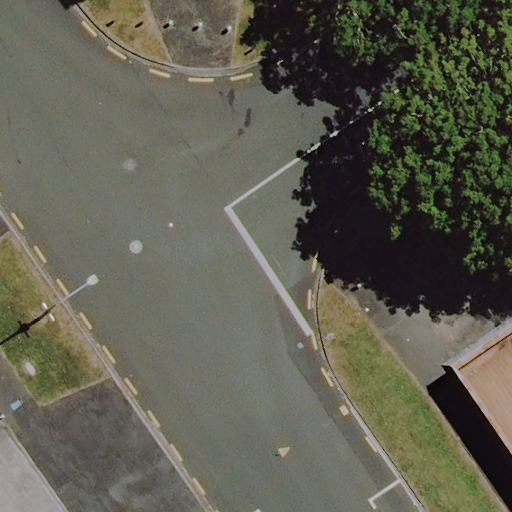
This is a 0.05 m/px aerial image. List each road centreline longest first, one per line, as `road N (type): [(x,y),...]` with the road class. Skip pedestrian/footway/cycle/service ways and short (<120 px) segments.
road 1 (residential): [(143,262),(511,1)]
road 2 (residential): [(314,511),(143,262)]
road 3 (residential): [(143,262),(0,50)]
